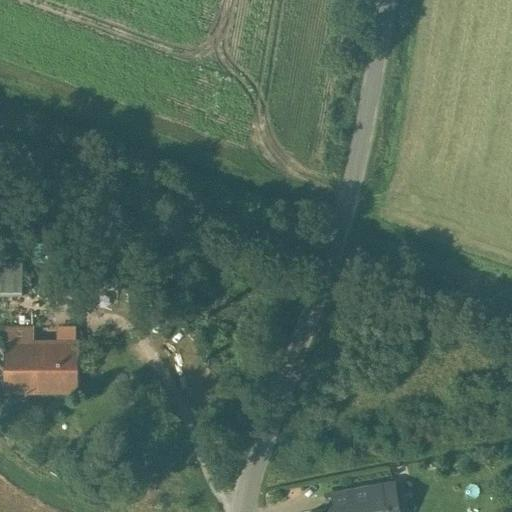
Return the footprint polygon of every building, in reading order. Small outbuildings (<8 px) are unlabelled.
[(29,261),(12,262),(13,293),(30,292),(29,261)] [(34,329),(0,329),(0,349),(2,350),(2,352),(6,352),(6,342),(33,342),(34,329)] [(79,342),(33,342),(6,342),(6,352),(5,391),(78,391),(79,342)] [(348,504),(313,510),(312,511),(400,511),(395,482),(367,487),(369,501),(348,505),(348,504)] [(367,487),(346,491),(348,504),(348,505),(369,501),(367,487)]
